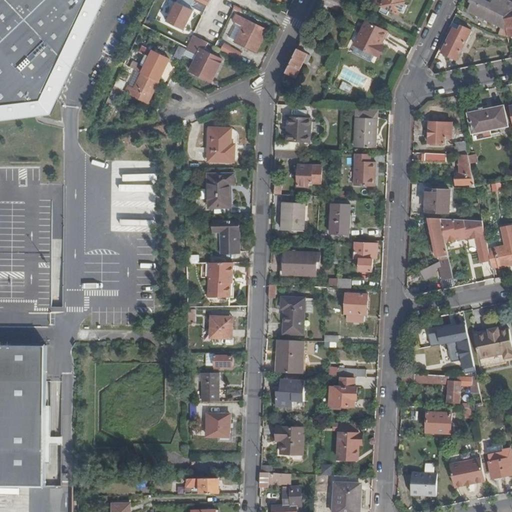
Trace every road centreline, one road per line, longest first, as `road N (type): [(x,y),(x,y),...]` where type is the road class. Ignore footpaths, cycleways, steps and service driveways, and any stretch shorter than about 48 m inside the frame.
road 1 (residential): [(268,75),(250,511)]
road 2 (residential): [(404,89),(393,309)]
road 3 (residential): [(393,309),(384,511)]
road 4 (residential): [(511,285),(393,309)]
